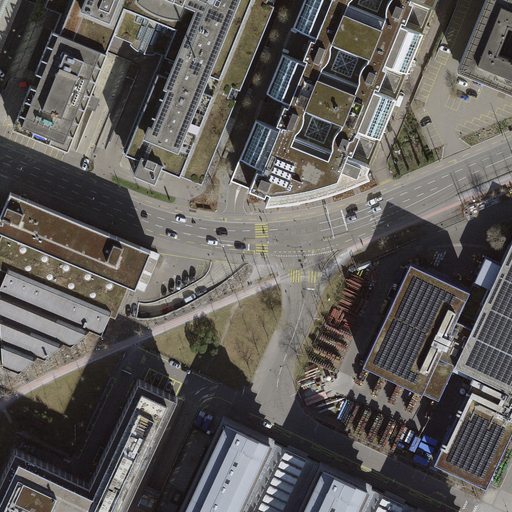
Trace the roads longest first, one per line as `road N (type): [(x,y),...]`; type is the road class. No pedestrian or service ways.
road 1 (residential): [(303,237),(301,313),(277,388),(283,408),(311,431),(469,505)]
road 2 (primary): [(303,237),(186,229),(0,156)]
road 3 (primary): [(511,157),(374,218),(303,237)]
